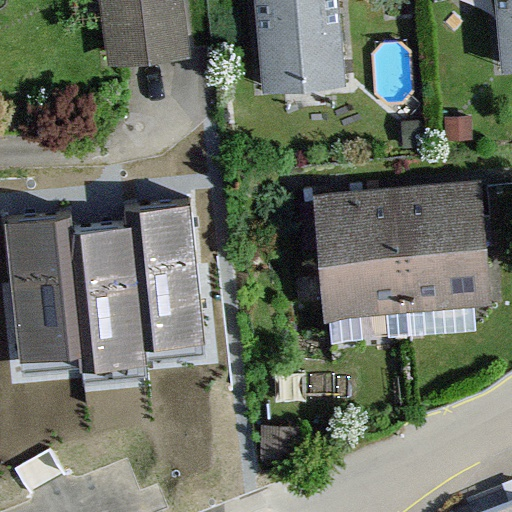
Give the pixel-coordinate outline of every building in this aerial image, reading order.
[(186,0),(33,0),(34,5),(61,0),(108,0),(115,63),(193,54),(186,0)] [(328,0),(245,0),(253,78),(335,70),(328,0)] [(511,0),(487,0),(493,60),(511,58),(511,0)] [(477,158),(307,163),(312,305),(482,299),(477,158)] [(184,200),(128,205),(129,221),(140,350),(196,346),(184,200)] [(71,212),(14,216),(27,362),(83,357),(73,226),(71,212)] [(129,221),(73,226),(83,357),(84,371),(141,367),(140,350),(129,221)]
